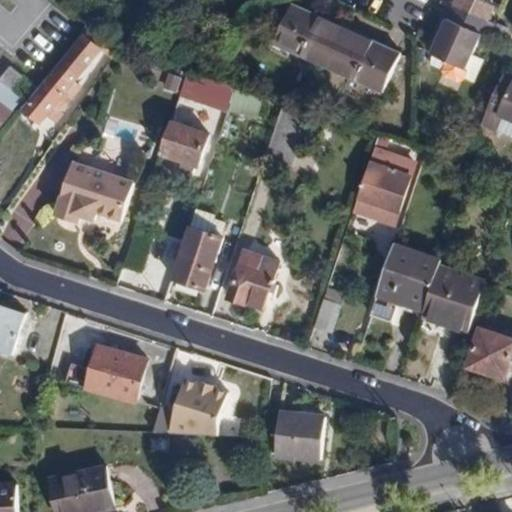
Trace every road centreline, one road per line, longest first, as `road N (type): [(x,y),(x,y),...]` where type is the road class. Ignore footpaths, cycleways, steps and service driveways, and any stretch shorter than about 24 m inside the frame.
road 1 (residential): [(0,265),(412,404),(454,428),(462,470)]
road 2 (residential): [(462,470),(297,511)]
